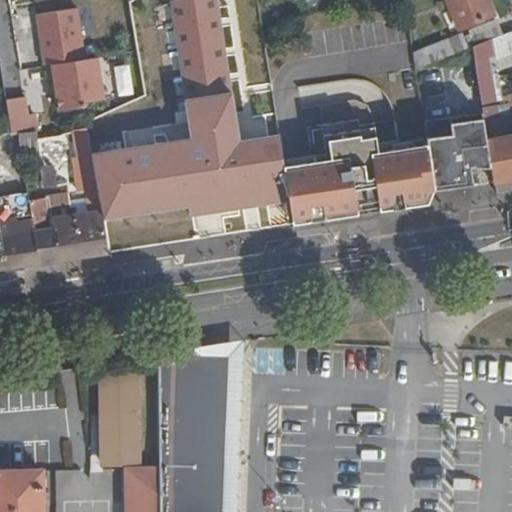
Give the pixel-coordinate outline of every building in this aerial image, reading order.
[(490,0),(451,0),(463,29),(496,16),(490,0)] [(46,64),(84,58),(77,8),(36,14),(43,64),(46,64)] [(494,40),(505,36),(499,22),(479,30),(484,44),(494,40)] [(494,40),(484,44),(476,48),(474,48),(486,114),(494,164),(497,182),(498,182),(511,179),(511,85),(504,89),(509,106),(510,112),(511,135),(506,137),(496,75),(500,73),(511,69),(511,54),(502,58),(494,40)] [(103,98),(97,57),(84,58),(46,64),(48,83),(54,82),(55,93),(57,110),(86,105),(86,101),(103,98)] [(118,62),(119,93),(133,92),(131,61),(118,62)] [(186,75),(186,81),(165,92),(167,97),(176,92),(188,91),(189,99),(195,137),(257,129),(247,64),(194,72),(186,75)] [(172,108),(189,99),(188,91),(176,92),(167,97),(172,108)] [(28,93),(3,99),(11,130),(35,124),(28,93)] [(160,95),(148,100),(152,107),(163,101),(160,95)] [(110,116),(91,126),(93,145),(135,124),(128,108),(110,116)] [(486,114),(427,123),(428,132),(430,143),(430,144),(436,188),(463,184),(460,164),(473,162),(476,162),(476,163),(494,164),(486,114)] [(306,162),(285,165),(290,194),(295,223),(366,213),(382,211),(432,203),(433,201),(436,192),(436,188),(430,144),(389,150),(390,152),(380,154),(376,123),(360,125),(360,119),(323,125),(329,161),(307,165),(306,162)] [(172,242),(211,236),(206,207),(202,179),(199,157),(182,160),(185,184),(164,187),(172,242)] [(473,162),(460,164),(463,184),(469,183),(476,182),(473,162)] [(42,186),(55,184),(52,163),(39,165),(42,186)] [(267,197),(261,166),(223,172),(224,175),(202,179),(206,207),(267,197)] [(511,191),(511,179),(498,182),(499,193),(511,191)] [(152,189),(133,191),(137,218),(156,215),(152,189)] [(33,221),(40,262),(109,251),(125,249),(122,229),(105,231),(103,212),(55,219),(56,229),(51,230),(46,196),(30,198),(33,221)] [(0,267),(25,264),(22,237),(13,238),(11,224),(1,226),(0,219),(0,267)] [(33,221),(11,224),(13,238),(22,237),(25,264),(40,262),(33,221)] [(259,372),(285,373),(285,350),(260,349),(259,372)] [(159,353),(160,469),(160,511),(220,511),(226,354),(159,353)] [(100,376),(101,403),(101,447),(101,464),(140,464),(140,376),(100,376)] [(57,391),(0,388),(0,406),(56,408),(57,391)] [(160,511),(160,469),(127,470),(127,511),(160,511)] [(44,511),(43,470),(0,470),(0,511),(44,511)]
